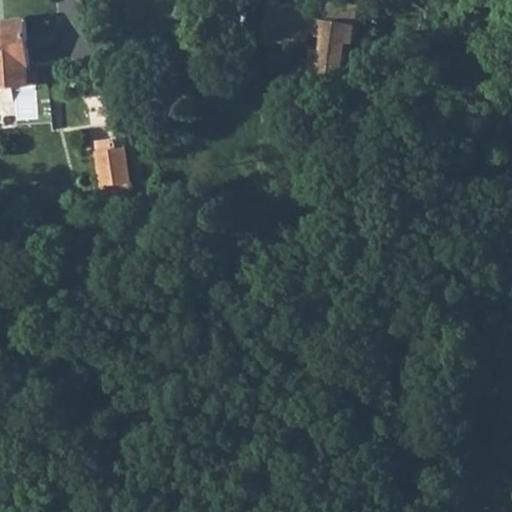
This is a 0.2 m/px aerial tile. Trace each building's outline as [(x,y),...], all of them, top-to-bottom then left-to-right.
[(349,42),(355,43),(360,4),(330,0),(329,0),(328,13),(325,12),(324,18),(311,16),(312,8),(279,4),(273,39),(298,43),(299,39),(308,40),(309,33),(324,35),(322,49),(312,48),(308,75),(320,76),(319,80),(332,81),(332,77),(343,79),(349,42)] [(265,38),(273,39),(279,4),(270,2),(265,38)] [(6,19),(6,24),(0,24),(0,87),(30,85),(29,65),(30,65),(27,18),(6,19)] [(128,145),(100,148),(107,197),(134,193),(128,145)] [(318,479),(358,487),(363,459),(324,451),(318,479)]
